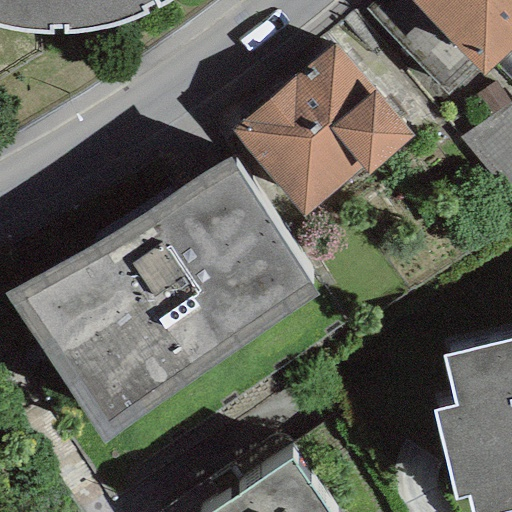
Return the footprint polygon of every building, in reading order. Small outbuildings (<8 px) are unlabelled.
[(0,0),(0,21),(9,23),(29,26),(61,28),(91,24),(120,17),(151,3),(155,0),(0,0)] [(511,36),(511,0),(421,0),(483,64),(511,36)] [(366,164),(411,128),(335,35),(294,68),(296,71),(232,123),(300,207),(361,157),(366,164)] [(511,89),(466,127),(511,182),(511,89)] [(319,283),(228,144),(8,287),(99,427),(319,283)] [(511,326),(442,343),(454,393),(433,398),(455,487),(467,484),(473,506),(511,496),(511,326)] [(333,511),(291,447),(204,504),(201,511),(200,511),(333,511)]
